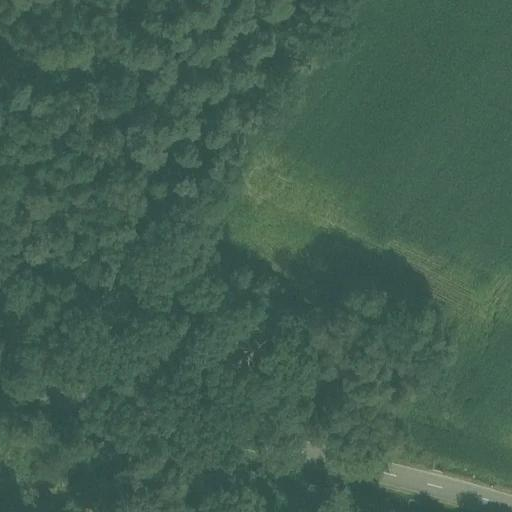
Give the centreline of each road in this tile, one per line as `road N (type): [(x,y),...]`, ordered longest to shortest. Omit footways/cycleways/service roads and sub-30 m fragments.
road 1 (tertiary): [(511,507),(0,376)]
road 2 (track): [(70,393),(133,282),(84,175),(144,0)]
